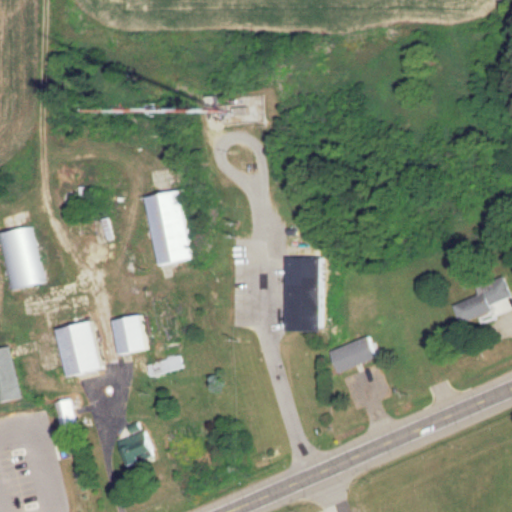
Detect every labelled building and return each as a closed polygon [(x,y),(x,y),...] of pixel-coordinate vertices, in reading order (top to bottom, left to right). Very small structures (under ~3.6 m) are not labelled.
[(224,111),(207,112),(208,124),(224,124),(224,111)] [(169,269),(152,201),(184,193),(201,261),(169,269)] [(17,291),(3,238),(36,229),(50,283),(17,291)] [(289,330),(323,330),(323,257),(289,257),(289,330)] [(494,311),(491,303),(511,296),(511,295),(506,276),(477,286),(480,295),(454,303),(461,322),(494,311)] [(119,325),(149,319),(156,353),(126,359),(119,325)] [(76,380),(65,333),(101,325),(111,372),(76,380)] [(332,350),(340,372),(379,356),(371,335),(332,350)] [(24,397),(13,345),(0,347),(0,399),(1,402),(24,397)] [(149,363),(152,375),(186,368),(183,355),(149,363)] [(64,430),(80,426),(72,397),(57,402),(64,430)] [(121,440),(130,465),(143,461),(141,455),(155,450),(149,430),(121,440)]
